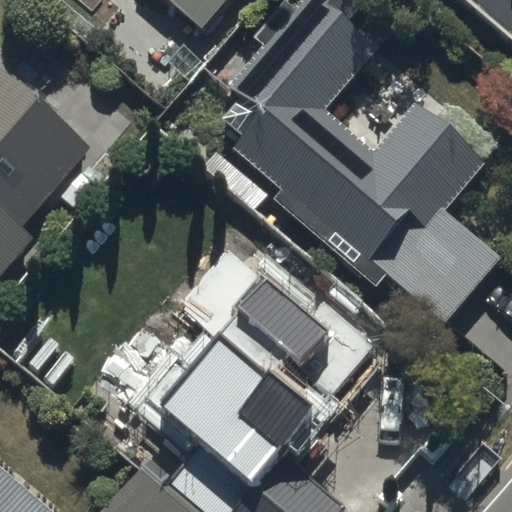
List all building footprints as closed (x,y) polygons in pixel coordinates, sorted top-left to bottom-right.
[(152,0),(204,43),(240,0),(152,0)] [(242,148),(232,159),(287,205),(277,216),(377,302),(387,290),(446,340),(503,274),(449,228),(492,179),(418,115),(377,164),(330,124),(380,66),(337,29),(362,0),(320,0),(300,24),(291,16),(260,52),(269,60),(233,102),(242,110),(223,132),(242,148)] [(511,0),(441,0),(511,61),(511,0)] [(95,162),(0,80),(0,296),(40,250),(28,240),(95,162)] [(148,465),(108,511),(337,511),(296,477),(324,443),(315,436),(379,360),(314,306),(302,321),(233,263),(181,324),(218,355),(192,386),(175,371),(144,408),(200,456),(174,487),(148,465)] [(35,511),(0,483),(0,511),(35,511)]
